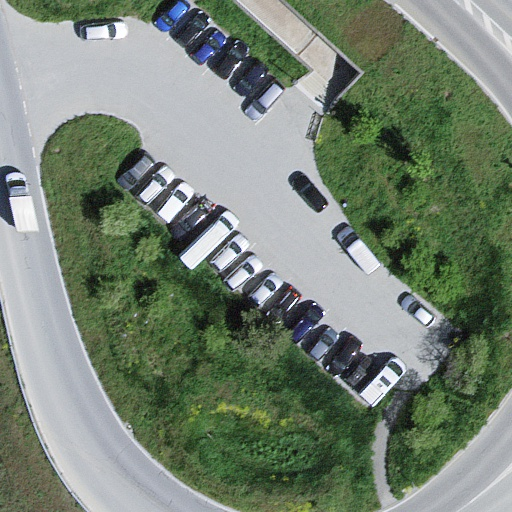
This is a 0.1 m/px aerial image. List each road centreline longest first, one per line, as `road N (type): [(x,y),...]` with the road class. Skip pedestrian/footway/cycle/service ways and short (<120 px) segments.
road 1 (tertiary): [(0,136),(38,323),(66,404),(103,470),(150,511)]
road 2 (primary): [(422,0),(511,90)]
